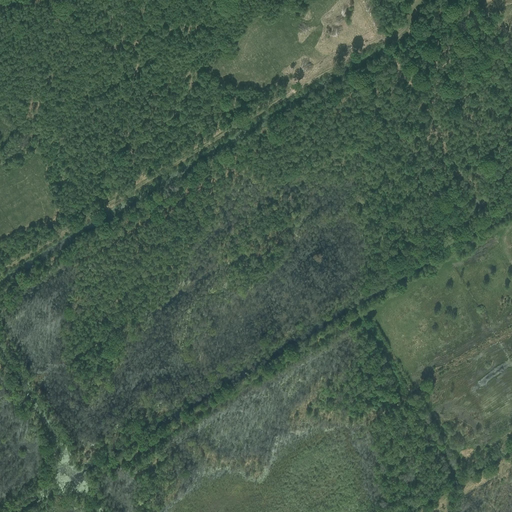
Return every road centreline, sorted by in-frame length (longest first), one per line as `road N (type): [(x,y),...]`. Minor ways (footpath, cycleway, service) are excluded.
road 1 (track): [(0,271),(405,21),(425,0)]
road 2 (track): [(511,439),(392,511)]
